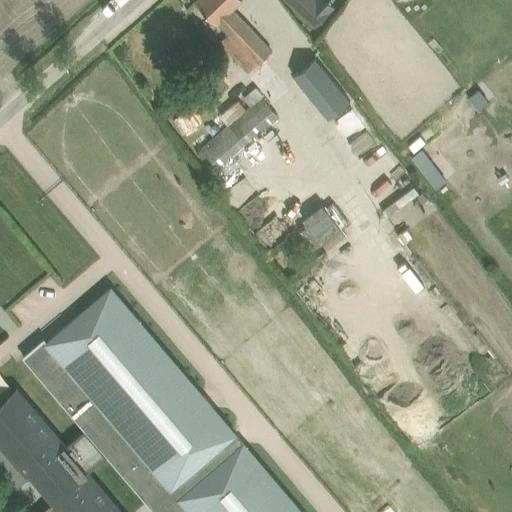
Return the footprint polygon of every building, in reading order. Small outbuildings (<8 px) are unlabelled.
[(196,0),(210,14),(218,22),(229,33),(220,41),(250,71),(273,49),(264,40),(232,8),(240,0),(196,0)] [(315,0),(285,0),(315,28),(329,13),(315,0)] [(315,57),(294,74),(329,118),(348,103),(351,100),(341,88),(315,57)] [(218,166),(280,115),(264,96),(202,147),(218,166)] [(314,247),(340,227),(323,204),(304,218),(307,222),(300,228),(314,247)] [(24,357),(156,511),(302,511),(111,287),(47,342),(44,339),(24,357)] [(0,423),(2,426),(0,428),(0,458),(20,482),(31,473),(55,501),(44,510),(45,511),(126,511),(91,470),(108,455),(85,428),(68,443),(18,385),(17,386),(26,397),(0,418),(0,423)]
